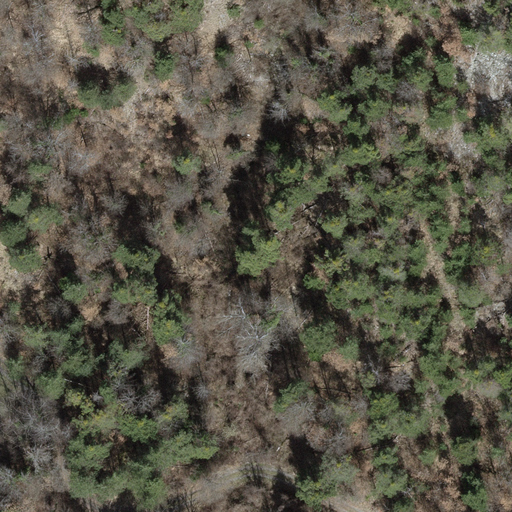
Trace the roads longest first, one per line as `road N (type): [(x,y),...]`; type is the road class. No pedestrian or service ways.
road 1 (track): [(333,511),(255,470),(156,510),(103,511)]
road 2 (track): [(100,511),(66,490),(0,379)]
